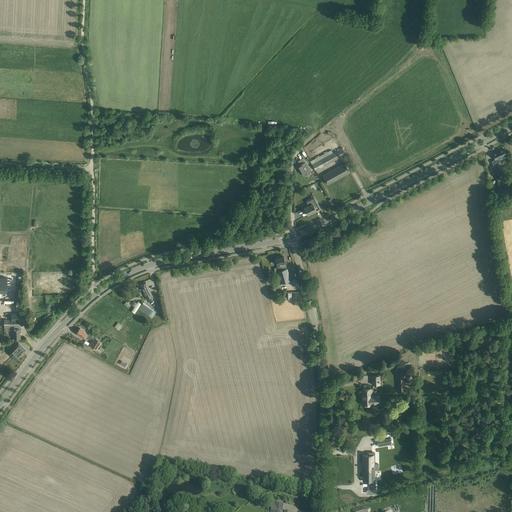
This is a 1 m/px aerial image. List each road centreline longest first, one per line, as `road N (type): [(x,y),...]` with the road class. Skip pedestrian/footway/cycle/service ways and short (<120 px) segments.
road 1 (unclassified): [(323,511),(320,358),(293,237)]
road 2 (tertiary): [(293,237),(511,126)]
road 3 (tertiary): [(97,293),(140,268),(293,237)]
road 4 (track): [(83,0),(92,168)]
road 5 (tertiary): [(0,405),(97,293)]
